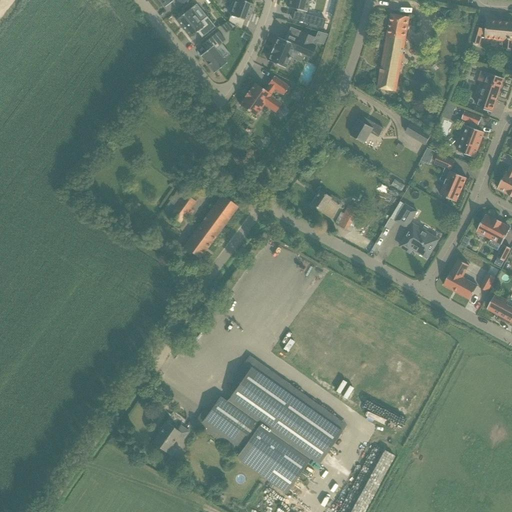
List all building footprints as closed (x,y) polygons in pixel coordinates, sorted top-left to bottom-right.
[(158,0),(165,7),(171,2),(172,4),(177,9),(188,0),(158,0)] [(230,16),(228,21),(241,29),(244,21),(247,22),(254,5),(245,2),(245,0),(232,0),(230,8),(232,9),(229,15),(230,16)] [(288,0),(287,8),(297,10),(296,12),(294,12),(292,20),(309,24),(308,26),(317,29),(317,26),(319,27),(318,30),(327,32),(329,24),(321,22),(322,19),(305,14),(305,12),(306,12),(309,2),(309,0),(288,0)] [(190,9),(176,21),(189,38),(197,32),(201,38),(215,27),(206,17),(200,22),(190,9)] [(377,88),(387,90),(396,92),(409,17),(391,14),(377,88)] [(511,22),(487,20),(486,30),(484,30),(484,29),(476,27),(472,40),(480,42),(482,35),(485,35),(485,37),(504,39),(504,36),(508,37),(508,38),(510,38),(510,37),(511,36),(511,22)] [(227,22),(221,26),(227,33),(234,27),(227,22)] [(207,51),(200,56),(214,73),(226,63),(215,50),(226,41),(218,31),(202,45),(207,51)] [(271,54),(267,61),(285,69),(293,50),(303,55),(309,43),(313,44),(315,38),(300,31),(297,37),(287,33),(284,40),(278,37),(275,45),(274,44),(270,54),(271,54)] [(321,33),(318,42),(323,45),(327,35),(318,32),(321,33)] [(492,112),(504,79),(489,73),(488,74),(481,71),(481,72),(488,75),(477,107),(492,112)] [(245,97),(239,105),(255,116),(264,104),(268,107),(274,100),(269,96),(270,95),(270,94),(274,89),(283,95),(288,87),(273,77),(268,84),(269,85),(265,91),(255,84),(249,92),(248,91),(244,96),(245,97)] [(457,151),(475,158),(484,132),(476,129),(478,125),(478,126),(482,118),(465,111),(462,119),(471,123),(470,127),(467,126),(457,151)] [(379,137),(383,128),(370,121),(367,125),(359,120),(355,128),(353,127),(350,133),(352,134),(351,136),(364,143),(371,131),(373,132),(372,134),(379,137)] [(431,135),(411,123),(405,132),(426,144),(431,135)] [(109,142),(98,157),(105,162),(109,157),(106,156),(110,150),(113,152),(116,147),(109,142)] [(215,147),(209,142),(206,147),(212,151),(215,147)] [(430,164),(435,151),(427,147),(422,161),(430,164)] [(445,168),(440,180),(445,183),(440,195),(456,202),(467,178),(450,171),(450,170),(451,170),(455,162),(438,155),(435,163),(445,168)] [(497,189),(508,195),(511,196),(511,167),(508,172),(506,172),(497,189)] [(178,189),(161,211),(179,224),(186,215),(190,209),(196,202),(185,194),(178,189)] [(319,191),(310,205),(321,211),(320,212),(330,218),(340,202),(331,196),(329,198),(319,191)] [(222,195),(184,247),(200,259),(238,207),(222,195)] [(405,203),(394,221),(407,228),(418,211),(405,203)] [(349,205),(337,226),(350,232),(361,211),(349,205)] [(477,232),(502,245),(510,228),(501,223),(502,222),(495,219),(494,220),(485,215),(477,232)] [(405,238),(400,247),(409,252),(412,248),(419,253),(420,255),(423,257),(425,256),(427,257),(432,249),(437,240),(413,225),(405,238)] [(504,245),(494,264),(501,267),(511,249),(504,245)] [(470,300),(477,286),(462,278),(469,265),(458,260),(452,272),(451,271),(443,285),(470,300)] [(480,288),(487,292),(495,278),(488,273),(480,288)] [(204,409),(194,423),(238,455),(236,458),(286,493),(272,511),(312,511),(334,482),(312,467),(315,462),(318,464),(342,431),(358,442),(416,360),(310,285),(256,361),(249,356),(232,380),(239,384),(226,402),(220,397),(209,413),(204,409)] [(495,294),(487,309),(511,322),(511,302),(509,301),(495,294)] [(183,442),(189,432),(181,426),(177,431),(165,422),(161,428),(162,429),(152,443),(172,457),(177,450),(172,446),(178,438),(183,442)] [(365,511),(389,466),(369,457),(341,511),(365,511)]
